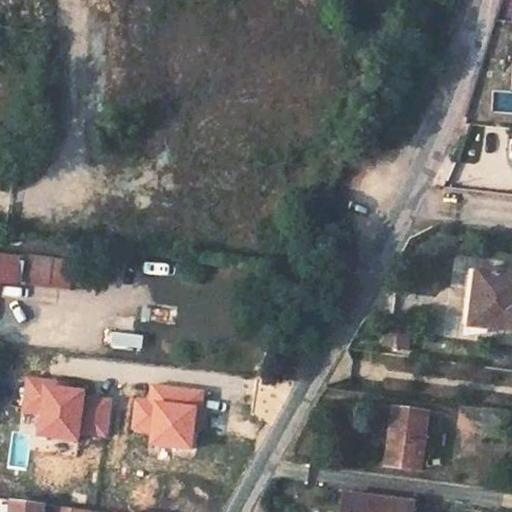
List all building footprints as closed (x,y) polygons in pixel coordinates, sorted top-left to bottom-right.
[(485,187),(503,189),(505,174),(486,172),(485,187)] [(0,294),(1,294),(17,297),(19,275),(0,272),(0,294)] [(481,294),(476,327),(511,331),(511,278),(477,273),(474,293),(481,294)] [(117,317),(113,346),(127,349),(131,318),(117,317)] [(140,350),(145,320),(131,318),(127,349),(140,350)] [(411,349),(411,333),(384,333),(384,349),(411,349)] [(486,408),(483,429),(508,433),(511,411),(486,408)] [(400,412),(392,468),(426,472),(431,433),(441,436),(444,418),(400,412)] [(342,496),(339,511),(412,511),(413,506),(342,496)] [(0,511),(15,511),(17,504),(0,502),(0,511)]
